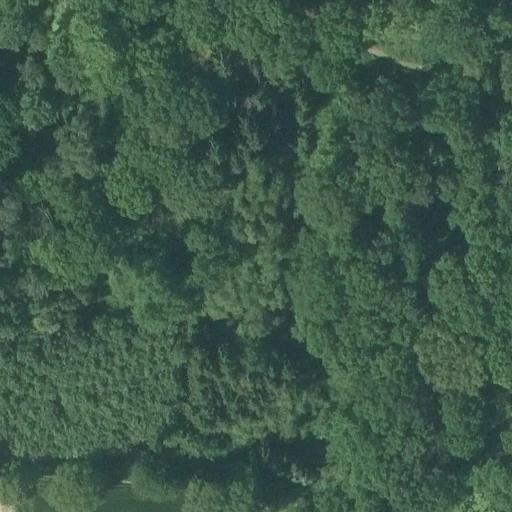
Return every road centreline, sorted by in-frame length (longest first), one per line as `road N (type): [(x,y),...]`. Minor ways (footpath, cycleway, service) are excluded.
road 1 (track): [(273,511),(164,483),(0,474)]
road 2 (track): [(511,129),(477,94),(272,0)]
